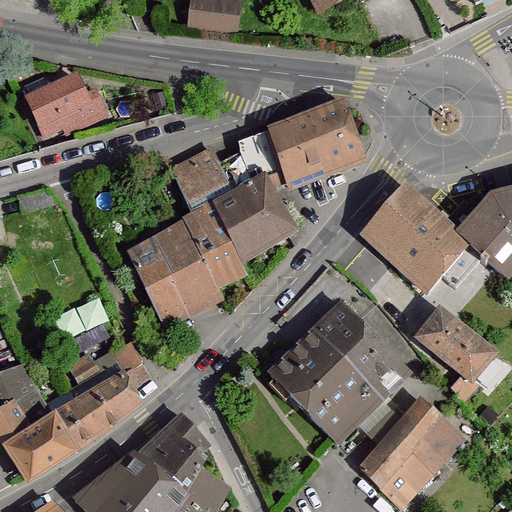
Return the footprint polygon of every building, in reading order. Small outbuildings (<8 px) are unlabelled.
[(248,3),(208,0),(198,0),(195,33),(245,36),(248,3)] [(360,0),(310,0),(322,21),(360,0)] [(82,78),(32,101),(52,144),(113,119),(102,92),(91,95),(82,78)] [(363,161),(342,100),(264,131),(287,190),(363,161)] [(213,152),(170,170),(188,210),(225,189),(213,152)] [(296,232),(264,176),(125,253),(163,329),(221,300),(217,290),(248,278),(240,266),(296,232)] [(511,190),(491,195),(459,231),(409,187),(360,239),(424,296),(470,250),(508,280),(511,275),(511,190)] [(79,306),(86,329),(114,320),(107,298),(79,306)] [(417,374),(342,300),(274,371),(346,447),(417,374)] [(498,356),(438,309),(416,340),(473,386),(498,356)] [(28,366),(0,378),(0,436),(7,450),(37,490),(90,454),(165,399),(136,348),(51,403),(28,366)] [(427,395),(364,468),(403,511),(404,511),(470,436),(427,395)] [(184,416),(78,498),(93,511),(220,511),(236,489),(199,469),(213,441),(184,416)] [(65,511),(58,503),(42,511),(65,511)]
